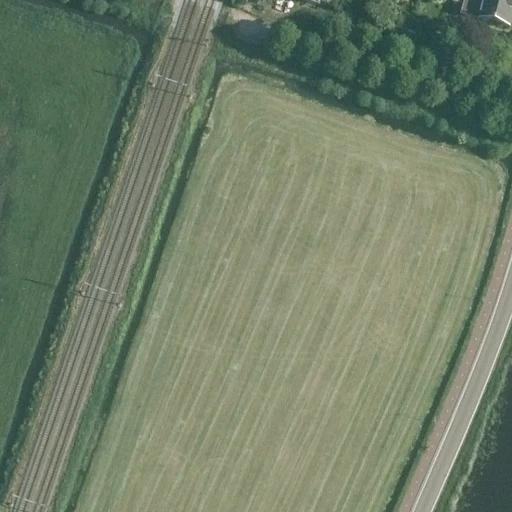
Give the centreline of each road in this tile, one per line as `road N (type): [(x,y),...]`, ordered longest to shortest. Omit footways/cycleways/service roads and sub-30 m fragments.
road 1 (track): [(511,117),(228,10)]
road 2 (tertiary): [(426,511),(511,292)]
